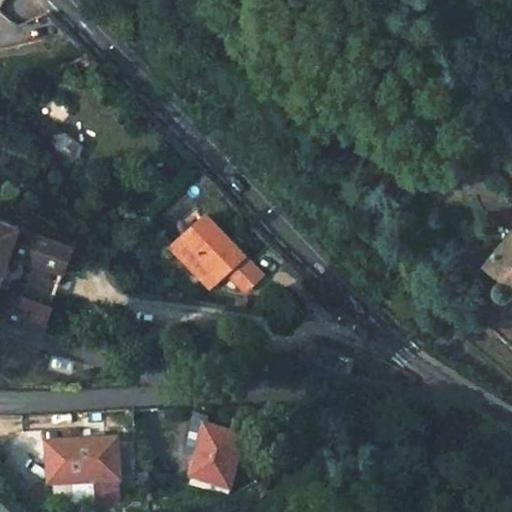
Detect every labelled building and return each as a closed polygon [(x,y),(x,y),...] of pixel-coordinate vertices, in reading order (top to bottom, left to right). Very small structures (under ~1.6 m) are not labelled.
[(83,145),(69,133),(57,140),(53,153),(69,164),(80,158),(83,145)] [(0,220),(0,318),(45,337),(54,312),(2,292),(17,254),(68,273),(77,251),(0,220)] [(511,232),(488,261),(509,280),(506,280),(503,282),(501,284),(500,286),(500,289),(501,292),(502,294),(504,295),(506,295),(509,295),(511,294),(511,293),(511,232)] [(294,303),(233,246),(208,270),(215,277),(204,287),(230,313),(241,302),(246,307),(255,297),(262,304),(257,308),(274,324),(294,303)] [(215,277),(208,270),(197,281),(204,287),(215,277)] [(241,302),(230,313),(235,317),(246,307),(241,302)] [(337,357),(323,353),(317,367),(330,372),(337,357)] [(221,435),(224,427),(198,419),(188,454),(200,458),(209,431),(221,435)] [(200,458),(194,478),(227,490),(243,442),(221,435),(209,431),(200,458)] [(47,446),(49,489),(118,486),(115,442),(47,446)]
